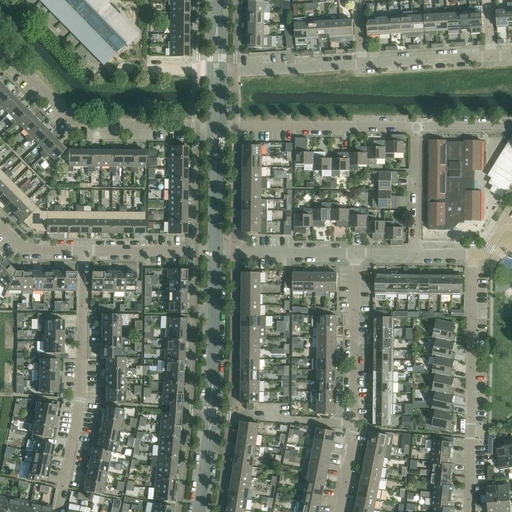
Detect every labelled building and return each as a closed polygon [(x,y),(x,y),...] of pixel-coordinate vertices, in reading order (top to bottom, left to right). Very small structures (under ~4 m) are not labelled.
[(39,0),(103,65),(103,66),(116,53),(117,54),(122,50),(120,49),(124,44),(127,47),(139,35),(138,36),(107,4),(111,0),(39,0)] [(189,2),(168,2),(168,6),(170,6),(170,13),(189,13),(189,2)] [(248,13),(264,14),(270,14),(270,2),(248,2),(248,13)] [(470,13),(471,29),(471,34),(483,34),(482,12),(476,13),(475,8),(469,8),(470,13)] [(509,27),(508,11),(496,11),(497,28),(509,27)] [(401,17),(402,34),(402,36),(407,36),(408,38),(414,37),(412,12),(401,13),(401,17)] [(424,12),(412,12),(414,37),(420,37),(420,35),(425,35),(424,16),(424,12)] [(168,21),(168,24),(189,24),(189,13),(170,13),(170,21),(168,21)] [(248,13),(248,25),(264,25),(264,14),(248,13)] [(470,13),(458,14),(459,30),(471,29),(470,13)] [(447,14),(436,15),(437,31),(448,31),(447,14)] [(458,14),(447,14),(448,31),(459,30),(458,14)] [(436,15),(424,16),(425,35),(430,35),(431,36),(437,36),(437,31),(436,15)] [(401,17),(390,18),(391,34),(402,34),(401,17)] [(307,39),(306,23),(306,18),(294,19),(294,24),(295,40),(296,40),(296,43),(299,43),(299,45),(308,44),(307,39)] [(390,18),(378,19),(379,35),(391,34),(390,18)] [(379,35),(378,19),(367,19),(368,36),(379,35)] [(352,20),(340,21),(342,40),(346,40),(347,41),(353,41),(352,20)] [(340,21),(329,22),(330,38),(330,43),(342,42),(342,40),(340,21)] [(318,22),(306,23),(307,39),(319,39),(318,22)] [(329,22),(318,22),(319,39),(330,38),(329,22)] [(189,24),(168,24),(168,28),(170,28),(170,35),(188,35),(189,24)] [(248,25),(247,36),(264,36),(264,25),(248,25)] [(168,42),(167,46),(188,46),(188,35),(170,35),(170,42),(168,42)] [(264,36),(247,36),(247,48),(264,48),(271,48),(271,36),(264,36)] [(188,46),(167,46),(167,49),(170,49),(170,57),(188,57),(188,46)] [(4,87),(0,91),(0,106),(12,95),(4,87)] [(12,95),(0,106),(0,111),(3,109),(8,114),(19,103),(12,95)] [(19,103),(8,114),(13,119),(10,123),(12,126),(27,111),(19,103)] [(27,111),(12,126),(14,128),(18,124),(23,130),(35,118),(27,111)] [(35,118),(23,130),(28,135),(25,138),(27,141),(42,126),(35,118)] [(42,126),(27,141),(29,143),(33,140),(38,145),(50,134),(42,126)] [(50,134),(38,145),(44,150),(40,154),(42,156),(57,141),(50,134)] [(386,141),(385,160),(394,160),(394,154),(404,154),(404,136),(392,135),(392,141),(386,141)] [(511,136),(488,176),(492,179),(489,184),(493,186),(490,191),(502,199),(511,183),(511,136)] [(304,171),(313,171),(314,153),(307,153),(307,139),(295,139),(295,165),(304,165),(304,171)] [(57,141),(42,156),(45,159),(48,155),(54,161),(65,149),(57,141)] [(368,147),(367,165),(376,166),(377,160),(385,160),(386,141),(374,141),(374,147),(368,147)] [(452,231),(460,223),(460,221),(481,221),(481,192),(474,192),(475,171),(482,171),(482,141),(464,141),(464,142),(447,142),(447,141),(429,141),(428,226),(429,226),(429,230),(452,231)] [(243,157),(244,157),(262,157),(262,146),(243,145),(243,157)] [(169,147),(169,158),(187,158),(187,147),(169,147)] [(350,153),(349,171),(358,171),(358,165),(367,165),(368,147),(356,147),(356,153),(350,153)] [(72,167),(80,167),(80,151),(69,151),(68,172),(72,172),(72,167)] [(80,151),(80,167),(87,167),(87,172),(91,172),(91,151),(80,151)] [(91,151),(91,172),(94,172),(94,167),(101,167),(102,151),(91,151)] [(102,151),(101,167),(109,167),(109,172),(112,172),(112,151),(102,151)] [(112,151),(112,172),(116,172),(116,167),(123,167),(123,151),(112,151)] [(123,151),(123,167),(130,167),(130,173),(134,173),(134,151),(123,151)] [(134,151),(134,173),(137,173),(137,167),(145,167),(145,151),(134,151)] [(314,153),(313,171),(322,171),(322,177),(331,177),(331,159),(325,159),(325,153),(314,153)] [(338,159),(331,159),(331,177),(340,177),(349,177),(349,171),(350,153),(338,153),(338,159)] [(244,157),(244,167),(262,168),(262,157),(244,157)] [(169,158),(169,169),(187,169),(187,158),(169,158)] [(244,167),(244,178),(262,178),(262,168),(244,167)] [(169,169),(169,180),(187,180),(187,169),(169,169)] [(0,170),(0,182),(10,173),(8,170),(4,174),(0,170)] [(379,182),(379,191),(391,191),(391,185),(397,185),(397,172),(373,172),(373,173),(373,178),(373,182),(379,182)] [(10,173),(0,182),(0,197),(14,184),(9,179),(12,175),(10,173)] [(243,178),(243,189),(261,189),(267,189),(268,179),(262,178),(244,178),(243,178)] [(29,180),(23,186),(25,188),(26,188),(29,184),(31,182),(29,180)] [(169,180),(169,191),(187,191),(187,180),(169,180)] [(14,184),(0,197),(0,200),(6,207),(25,188),(23,186),(19,190),(14,184)] [(25,188),(6,207),(14,214),(29,200),(24,194),(27,191),(25,188)] [(261,189),(243,189),(243,200),(244,200),(261,200),(261,189)] [(169,191),(169,201),(187,201),(187,191),(169,191)] [(391,191),(379,191),(379,200),(373,199),(373,204),(373,208),(373,209),(397,209),(397,197),(391,197),(391,191)] [(29,200),(14,214),(22,223),(22,222),(37,208),(41,204),(38,201),(34,205),(29,200)] [(244,200),(244,211),(267,211),(267,200),(261,200),(244,200)] [(169,201),(168,212),(187,212),(187,201),(169,201)] [(313,209),(313,227),(325,227),(325,221),(331,222),(331,203),(322,203),(322,209),(313,209)] [(331,203),(331,222),(337,222),(337,228),(349,228),(349,209),(340,209),(340,203),(331,203)] [(47,212),(46,232),(46,233),(58,233),(58,207),(54,207),(54,212),(47,212)] [(58,207),(58,233),(68,233),(69,212),(61,212),(61,207),(58,207)] [(69,212),(68,233),(79,233),(79,207),(76,207),(76,212),(69,212)] [(79,207),(79,233),(90,233),(90,212),(83,212),(83,207),(79,207)] [(90,212),(90,233),(101,234),(101,207),(98,207),(98,212),(90,212)] [(101,207),(101,234),(112,234),(112,213),(104,212),(104,207),(101,207)] [(112,213),(112,234),(122,234),(123,207),(119,207),(119,213),(112,213)] [(123,207),(122,234),(133,234),(133,213),(126,213),(126,207),(123,207)] [(133,213),(133,234),(145,234),(145,208),(141,207),(141,213),(133,213)] [(37,208),(22,222),(30,229),(31,229),(36,231),(36,232),(46,232),(47,212),(41,212),(37,208)] [(307,227),(313,227),(313,209),(304,209),(304,215),(295,215),(294,233),(307,233),(307,227)] [(366,210),(349,209),(349,228),(355,228),(355,234),(367,234),(367,216),(366,216),(366,210)] [(244,211),(244,221),(267,222),(267,211),(244,211)] [(168,212),(168,223),(187,223),(187,212),(168,212)] [(367,216),(367,234),(373,234),(373,240),(385,240),(385,222),(376,222),(376,216),(367,216)] [(244,221),(243,221),(242,233),(267,233),(267,222),(244,221)] [(385,222),(385,240),(391,240),(391,246),(403,246),(403,228),(394,228),(394,222),(385,222)] [(187,223),(168,223),(168,234),(186,234),(187,223)] [(2,259),(0,261),(0,276),(10,267),(2,259)] [(10,267),(0,276),(0,284),(7,291),(15,272),(10,267)] [(167,270),(167,281),(186,281),(186,270),(167,270)] [(15,272),(7,291),(21,291),(22,272),(15,272)] [(22,272),(21,291),(32,291),(32,272),(22,272)] [(32,272),(32,291),(43,291),(43,272),(32,272)] [(43,272),(43,291),(54,291),(54,272),(43,272)] [(54,272),(54,291),(65,291),(65,272),(54,272)] [(65,272),(65,291),(76,291),(76,272),(65,272)] [(375,294),(386,294),(387,272),(383,272),(383,274),(375,274),(375,294)] [(387,272),(386,294),(397,295),(397,274),(391,274),(391,272),(387,272)] [(397,274),(397,295),(408,295),(408,272),(404,272),(404,274),(397,274)] [(408,272),(408,295),(419,295),(419,274),(412,274),(412,272),(408,272)] [(419,274),(419,295),(430,295),(430,272),(426,272),(426,275),(419,274)] [(430,272),(430,295),(440,295),(441,275),(434,275),(434,272),(430,272)] [(91,292),(103,292),(103,273),(91,273),(91,292)] [(103,273),(103,292),(113,292),(113,273),(103,273)] [(113,273),(113,292),(124,292),(124,273),(113,273)] [(124,273),(124,292),(135,292),(135,295),(141,295),(142,282),(135,282),(136,273),(124,273)] [(242,284),(243,284),(261,284),(261,273),(242,273),(242,284)] [(293,292),(304,292),(304,275),(305,275),(305,273),(293,273),(293,292)] [(441,275),(440,295),(451,295),(451,273),(447,273),(447,275),(441,275)] [(451,273),(451,295),(462,295),(463,275),(455,275),(455,273),(451,273)] [(325,274),(325,275),(326,275),(326,292),(337,292),(337,274),(325,274)] [(304,275),(304,292),(315,292),(315,275),(305,275),(304,275)] [(315,275),(315,292),(326,292),(326,275),(325,275),(315,275)] [(167,281),(167,292),(186,292),(186,281),(167,281)] [(243,284),(243,295),(261,295),(261,284),(243,284)] [(167,292),(167,302),(186,303),(186,292),(167,292)] [(243,295),(243,305),(243,306),(260,306),(261,295),(243,295)] [(186,303),(167,302),(167,314),(186,314),(186,303)] [(242,305),(242,316),(260,317),(260,306),(243,306),(243,305),(242,305)] [(37,331),(45,331),(63,332),(63,320),(56,320),(56,314),(37,314),(37,331)] [(101,315),(101,326),(122,326),(122,319),(120,317),(120,315),(101,315)] [(260,317),(242,316),(242,327),(243,327),(260,327),(266,327),(266,317),(260,317)] [(318,316),(312,316),(312,327),(318,327),(335,327),(335,328),(337,328),(337,316),(318,316)] [(161,318),(160,329),(166,329),(185,330),(186,319),(167,318),(161,318)] [(371,325),(371,329),(394,329),(394,318),(386,318),(380,318),(373,318),(373,325),(371,325)] [(432,338),(436,339),(436,338),(454,342),(456,336),(452,336),(454,324),(436,320),(432,338)] [(101,326),(101,337),(120,337),(120,335),(122,333),(122,326),(101,326)] [(260,327),(243,327),(243,338),(260,338),(266,338),(266,327),(260,327)] [(318,327),(318,338),(335,338),(335,328),(335,327),(318,327)] [(166,329),(165,340),(184,341),(185,330),(166,329)] [(394,329),(371,329),(371,333),(373,333),(373,339),(393,340),(394,329)] [(43,336),(43,342),(63,342),(63,332),(45,331),(45,333),(43,336)] [(101,337),(101,348),(121,348),(122,341),(120,339),(120,337),(101,337)] [(243,338),(243,349),(260,349),(260,338),(243,338)] [(318,338),(318,349),(335,349),(335,348),(335,338),(318,338)] [(432,356),(436,356),(454,360),(456,354),(452,353),(454,343),(454,342),(436,338),(436,339),(432,356)] [(371,346),(371,350),(393,350),(393,340),(373,339),(373,346),(371,346)] [(165,340),(165,351),(184,352),(184,341),(165,340)] [(39,353),(39,360),(53,360),(53,354),(63,354),(63,342),(43,342),(37,342),(36,352),(38,353),(39,353)] [(121,348),(101,348),(101,359),(106,359),(106,358),(120,359),(120,358),(120,357),(121,355),(121,348)] [(318,349),(318,360),(336,360),(336,348),(335,348),(335,349),(318,349)] [(241,349),(241,360),(260,360),(260,349),(243,349),(241,349)] [(393,350),(371,350),(371,354),(373,354),(373,361),(393,361),(393,350)] [(165,351),(164,362),(183,362),(184,352),(165,351)] [(432,373),(436,374),(454,378),(455,372),(452,371),(454,360),(436,356),(432,373)] [(106,358),(106,359),(106,369),(126,369),(126,363),(125,361),(125,358),(120,358),(120,359),(106,358)] [(37,364),(37,371),(58,371),(58,360),(53,360),(39,360),(39,362),(37,364)] [(260,360),(241,360),(241,371),(242,371),(260,371),(260,360)] [(317,370),(317,371),(336,371),(336,360),(318,360),(313,360),(313,370),(317,370)] [(370,368),(370,372),(393,372),(393,361),(373,361),(373,368),(370,368)] [(164,362),(164,372),(183,373),(183,362),(164,362)] [(106,369),(106,380),(124,380),(124,378),(126,376),(126,369),(106,369)] [(58,371),(37,371),(37,378),(39,380),(39,382),(58,382),(58,371)] [(242,371),(242,381),(260,382),(260,371),(242,371)] [(317,371),(317,381),(335,382),(336,382),(336,371),(317,371)] [(164,372),(163,383),(182,384),(183,373),(164,372)] [(393,372),(370,372),(370,376),(373,376),(373,383),(393,383),(393,372)] [(432,391),(435,392),(436,392),(454,396),(456,390),(452,389),(454,378),(436,374),(432,391)] [(106,380),(106,391),(126,391),(126,384),(124,382),(124,380),(106,380)] [(242,381),(242,392),(260,392),(260,382),(242,381)] [(317,381),(317,392),(335,392),(335,382),(317,381)] [(58,382),(39,382),(39,383),(37,385),(37,393),(58,393),(58,382)] [(163,383),(163,394),(182,395),(182,384),(163,383)] [(370,389),(370,393),(393,394),(393,383),(373,383),(372,389),(370,389)] [(126,391),(106,391),(106,402),(124,402),(124,400),(126,398),(126,391)] [(242,392),(241,392),(241,403),(247,404),(247,411),(254,411),(254,404),(260,404),(260,392),(242,392)] [(317,392),(311,392),(311,403),(317,403),(335,403),(335,392),(317,392)] [(432,409),(435,410),(435,409),(454,413),(455,407),(451,407),(454,396),(436,392),(435,392),(432,409)] [(393,394),(370,393),(370,398),(372,398),(372,404),(393,404),(393,394)] [(182,395),(163,394),(162,405),(170,406),(170,410),(181,410),(182,395)] [(36,411),(36,413),(54,417),(57,406),(37,402),(35,409),(36,411)] [(335,403),(317,403),(317,414),(336,414),(336,403),(335,403)] [(370,411),(370,415),(393,415),(393,404),(372,404),(372,411),(370,411)] [(105,407),(103,418),(123,422),(124,415),(123,413),(123,410),(105,407)] [(425,424),(424,430),(439,433),(440,431),(453,434),(455,425),(451,424),(453,414),(454,414),(454,413),(435,409),(435,410),(432,426),(425,424)] [(169,414),(162,413),(161,425),(180,426),(181,412),(181,410),(170,410),(170,411),(169,414)] [(34,417),(32,423),(52,427),(54,417),(36,413),(36,415),(34,417)] [(393,415),(370,415),(370,419),(372,419),(372,426),(393,426),(393,415)] [(412,417),(403,417),(403,427),(412,428),(412,417)] [(103,418),(101,428),(119,432),(120,430),(122,428),(123,422),(103,418)] [(239,433),(240,433),(257,435),(259,424),(241,421),(239,433)] [(32,432),(32,435),(45,437),(50,438),(52,427),(32,423),(31,430),(32,432)] [(161,425),(160,435),(179,437),(180,426),(161,425)] [(101,428),(99,439),(119,443),(120,436),(119,434),(119,432),(101,428)] [(317,428),(315,439),(333,443),(335,432),(317,428)] [(371,432),(368,443),(387,447),(391,448),(394,437),(389,436),(371,432)] [(240,433),(239,443),(256,446),(257,435),(240,433)] [(26,451),(32,452),(51,456),(54,445),(44,443),(45,437),(32,435),(31,441),(29,440),(28,441),(26,451)] [(160,435),(159,446),(178,448),(179,437),(160,435)] [(99,439),(97,449),(110,452),(110,453),(115,454),(115,451),(117,449),(119,443),(99,439)] [(315,439),(313,450),(330,453),(330,454),(331,454),(333,443),(315,439)] [(495,448),(497,459),(511,456),(511,439),(503,440),(504,446),(495,448)] [(426,440),(425,449),(429,449),(429,452),(431,452),(451,454),(451,449),(453,449),(453,443),(440,441),(432,441),(426,440)] [(237,454),(254,457),(259,457),(260,447),(256,446),(239,443),(237,454)] [(368,443),(366,454),(367,454),(368,454),(385,457),(389,458),(391,448),(387,447),(368,443)] [(159,446),(157,457),(177,459),(178,448),(159,446)] [(92,448),(90,459),(110,463),(111,456),(110,454),(110,453),(110,452),(97,449),(92,448)] [(313,450),(311,460),(328,464),(330,454),(330,453),(313,450)] [(26,451),(23,462),(31,463),(49,467),(51,456),(32,452),(26,451)] [(451,454),(431,452),(430,463),(433,463),(451,465),(451,464),(452,458),(451,458),(451,454)] [(236,453),(234,465),(253,467),(254,457),(237,454),(236,453)] [(367,454),(365,464),(383,468),(385,457),(368,454),(367,454)] [(511,456),(497,459),(499,470),(508,469),(509,475),(511,473),(511,456)] [(157,457),(156,468),(175,469),(177,459),(157,457)] [(90,459),(88,470),(106,473),(106,471),(108,470),(110,463),(90,459)] [(311,460),(309,471),(326,474),(328,464),(311,460)] [(21,461),(18,478),(26,480),(39,482),(40,477),(47,478),(49,467),(31,463),(23,462),(21,461)] [(433,463),(432,474),(451,476),(452,471),(453,471),(454,464),(451,464),(451,465),(433,463)] [(365,464),(363,475),(380,478),(383,468),(365,464)] [(232,476),(234,476),(234,475),(251,478),(253,467),(234,465),(232,476)] [(156,468),(155,478),(174,480),(175,469),(156,468)] [(88,470),(86,480),(105,484),(107,477),(105,475),(106,473),(88,470)] [(309,471),(307,482),(325,485),(327,474),(326,474),(309,471)] [(362,474),(360,486),(378,489),(380,478),(363,475),(362,474)] [(451,476),(432,474),(430,485),(433,485),(451,486),(452,486),(452,480),(451,480),(451,476)] [(234,476),(232,486),(249,489),(251,478),(234,475),(234,476)] [(155,478),(154,489),(173,491),(174,480),(155,478)] [(105,484),(86,480),(83,491),(102,495),(102,492),(104,491),(105,484)] [(307,482),(304,492),(322,496),(321,496),(323,497),(325,485),(307,482)] [(508,483),(497,484),(499,502),(510,501),(508,483)] [(485,485),(487,504),(499,502),(497,484),(485,485)] [(433,485),(432,495),(452,497),(452,493),(453,493),(454,486),(452,486),(451,486),(433,485)] [(126,490),(125,495),(137,498),(139,488),(133,487),(127,486),(126,490)] [(232,486),(230,497),(248,500),(249,489),(232,486)] [(360,486),(358,497),(359,497),(376,500),(381,501),(383,490),(378,489),(360,486)] [(148,488),(147,500),(172,502),(173,491),(154,489),(148,488)] [(304,492),(302,503),(319,507),(321,496),(322,496),(304,492)] [(452,497),(432,495),(431,506),(433,507),(433,506),(452,508),(452,502),(451,502),(452,497)] [(0,496),(0,511),(6,511),(9,499),(0,496)] [(230,497),(229,507),(229,508),(246,510),(248,500),(230,497)] [(359,497),(357,507),(374,510),(380,511),(382,503),(376,502),(376,500),(359,497)] [(9,499),(6,511),(17,511),(20,501),(9,499)] [(114,500),(112,508),(119,509),(121,502),(114,500)] [(20,501),(17,511),(28,511),(30,503),(20,501)] [(510,511),(510,501),(499,502),(499,511),(510,511)] [(294,511),(318,511),(319,507),(302,503),(296,502),(294,511)] [(499,511),(499,502),(487,504),(487,511),(499,511)] [(30,503),(28,511),(39,511),(41,505),(30,503)] [(153,503),(151,511),(170,511),(172,507),(153,503)]
